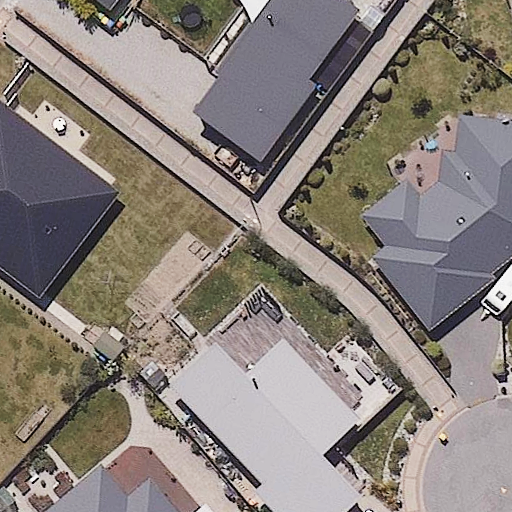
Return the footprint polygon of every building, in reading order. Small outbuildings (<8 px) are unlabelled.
[(121,0),(98,0),(113,12),(121,0)] [(269,0),(205,94),(193,112),(264,163),(317,86),(309,81),(359,10),(346,0),(269,0)] [(0,277),(44,310),(130,195),(62,144),(77,123),(47,100),(29,124),(1,103),(0,104),(0,277)] [(511,123),(461,118),(458,145),(445,146),(440,182),(420,197),(404,180),(362,212),(387,244),(374,256),(433,325),(511,258),(511,123)] [(217,341),(169,389),(277,511),(341,511),(358,498),(323,458),(363,420),(282,338),(246,370),(217,341)] [(124,511),(98,479),(56,511),(166,511),(149,489),(126,511),(124,511)]
